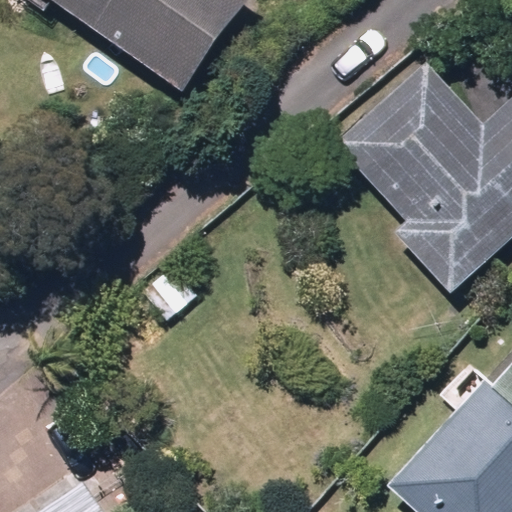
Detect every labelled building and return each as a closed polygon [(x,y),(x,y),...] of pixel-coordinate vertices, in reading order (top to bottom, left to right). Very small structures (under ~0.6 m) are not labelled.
[(280,1),(278,0),(48,0),(67,13),(75,1),(213,98),(280,1)] [(445,47),(350,135),(431,223),(419,234),(474,294),(511,259),(511,50),(478,82),(445,47)] [(214,279),(132,354),(263,496),(344,422),(214,279)] [(511,511),(511,362),(410,473),(453,511),(511,511)] [(132,511),(92,456),(34,497),(44,511),(132,511)]
